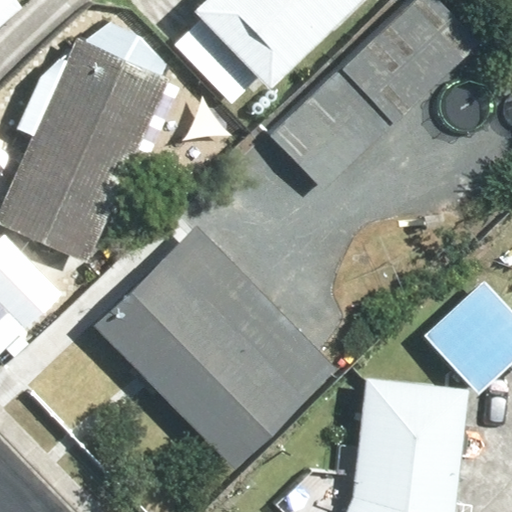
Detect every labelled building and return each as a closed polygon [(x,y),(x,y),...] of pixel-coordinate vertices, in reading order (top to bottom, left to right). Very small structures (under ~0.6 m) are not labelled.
[(64,0),(80,19),(102,0),(64,0)] [(187,0),(185,2),(261,83),(349,0),(187,0)] [(408,0),(334,66),(388,124),(475,47),(433,0),(408,0)] [(71,22),(0,185),(0,221),(86,258),(170,64),(71,22)] [(384,128),(329,70),(262,128),(314,188),(384,128)] [(334,370),(191,223),(88,324),(231,470),(334,370)] [(0,233),(0,307),(20,329),(57,294),(0,233)] [(448,511),(450,507),(463,385),(358,374),(346,496),(339,511),(448,511)]
